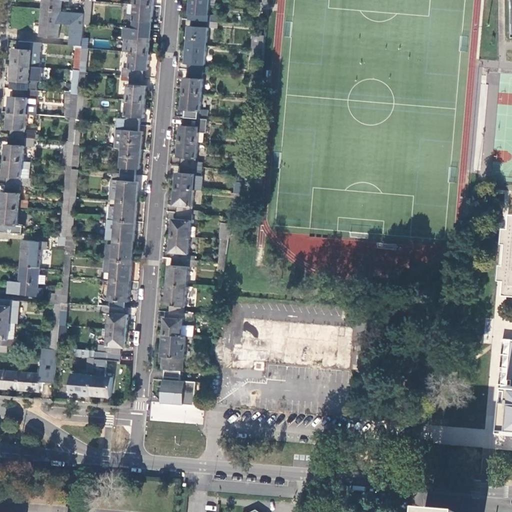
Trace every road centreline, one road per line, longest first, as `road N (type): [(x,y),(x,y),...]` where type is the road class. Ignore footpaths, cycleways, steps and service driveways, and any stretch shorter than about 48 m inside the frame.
road 1 (residential): [(172,0),(138,421)]
road 2 (tertiary): [(135,460),(511,494)]
